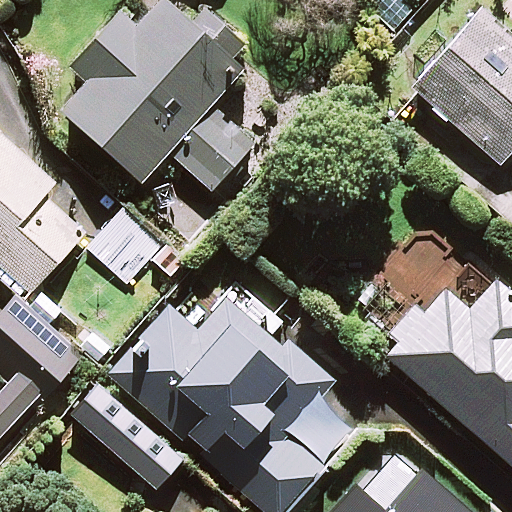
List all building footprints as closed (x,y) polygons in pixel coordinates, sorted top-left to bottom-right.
[(197,31),(162,1),(138,28),(121,13),(73,68),(89,82),(62,113),(142,184),(168,154),(212,192),(254,144),(211,107),(256,57),(210,16),(197,31)] [(511,37),(482,11),(413,91),(501,167),(511,154),(511,37)] [(0,265),(32,294),(78,241),(128,285),(159,249),(68,170),(54,185),(0,137),(0,265)] [(511,314),(487,293),(471,312),(437,283),(378,351),(511,467),(511,314)] [(290,353),(226,297),(197,330),(170,307),(110,376),(265,511),(287,511),(357,433),(314,396),(341,365),(306,334),(290,353)] [(0,439),(77,356),(17,300),(0,318),(0,439)] [(185,460),(99,385),(73,415),(159,490),(185,460)]
